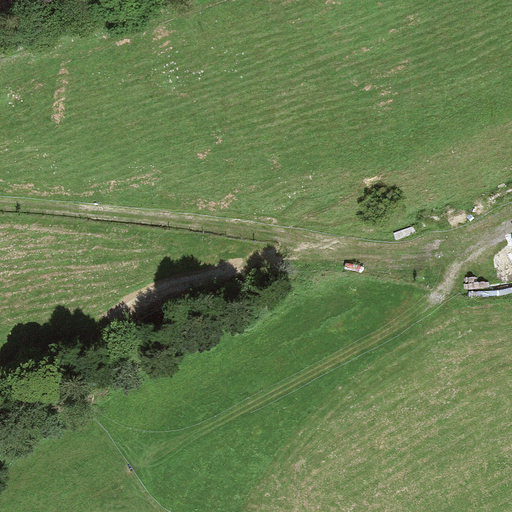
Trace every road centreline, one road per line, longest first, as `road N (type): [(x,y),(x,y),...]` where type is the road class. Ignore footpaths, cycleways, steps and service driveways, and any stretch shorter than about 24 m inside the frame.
road 1 (track): [(511,224),(422,244),(0,205)]
road 2 (track): [(459,241),(417,314),(126,470),(127,491),(147,511)]
road 3 (track): [(0,52),(144,0)]
